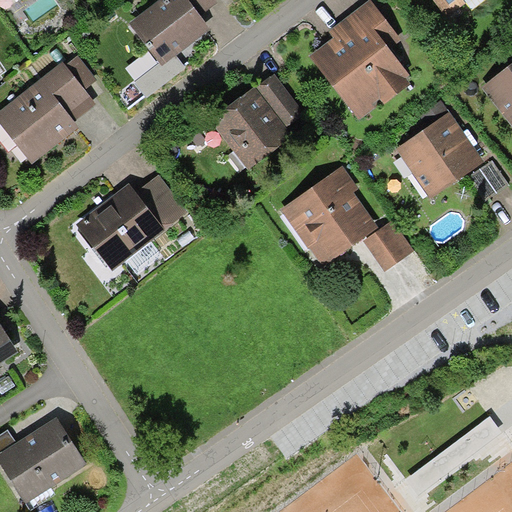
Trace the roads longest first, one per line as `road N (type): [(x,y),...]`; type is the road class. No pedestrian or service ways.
road 1 (residential): [(511,250),(158,499)]
road 2 (residential): [(0,239),(308,0)]
road 3 (residential): [(0,250),(158,499)]
